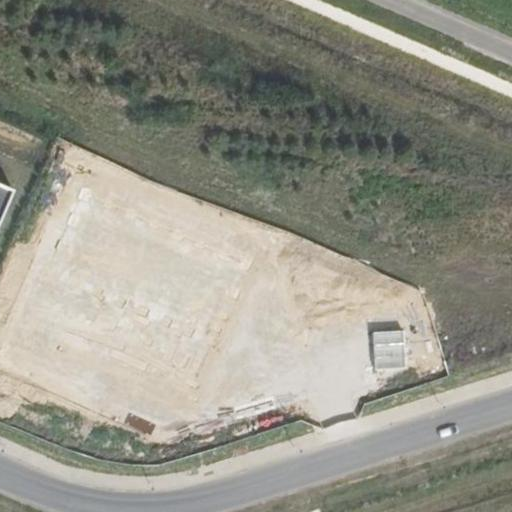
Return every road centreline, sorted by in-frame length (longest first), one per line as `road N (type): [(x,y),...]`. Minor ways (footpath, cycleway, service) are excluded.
road 1 (tertiary): [(173,511),(511,405)]
road 2 (tertiary): [(389,0),(511,53)]
road 3 (tertiary): [(0,470),(124,511)]
